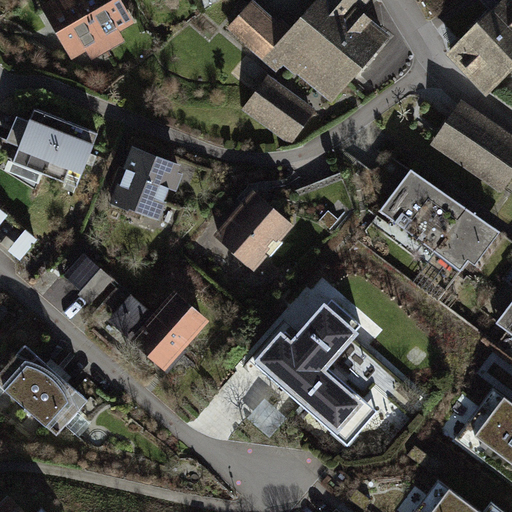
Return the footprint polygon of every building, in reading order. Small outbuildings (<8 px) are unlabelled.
[(116,0),(76,0),(44,19),(77,74),(139,37),(116,0)] [(147,0),(154,13),(179,0),(147,0)] [(273,65),(332,118),(391,51),(361,24),(379,4),(374,0),(330,0),(291,44),(273,65)] [(511,0),(500,0),(445,51),(487,94),(511,69),(511,0)] [(291,44),(254,8),(226,37),(263,72),(291,44)] [(317,120),(268,84),(244,116),(293,153),(317,120)] [(511,193),(511,148),(461,114),(435,153),(506,202),(511,193)] [(101,142),(31,115),(9,173),(79,200),(101,142)] [(196,175),(132,152),(110,212),(174,235),(196,175)] [(417,180),(380,232),(470,297),(507,245),(417,180)] [(292,233),(255,200),(217,242),(255,276),(292,233)] [(8,245),(20,257),(39,239),(28,227),(8,245)] [(82,294),(95,301),(112,272),(99,265),(82,294)] [(112,316),(127,327),(145,301),(130,290),(112,316)] [(279,327),(251,358),(348,442),(375,411),(325,367),(357,330),(322,300),(290,337),(279,327)] [(169,383),(213,334),(175,301),(132,351),(169,383)] [(511,316),(501,331),(511,338),(511,316)] [(90,411),(27,351),(0,382),(0,393),(59,446),(90,411)] [(511,416),(507,413),(483,445),(511,467),(511,416)] [(21,511),(4,497),(0,501),(0,511),(21,511)] [(468,511),(452,499),(441,511),(468,511)]
